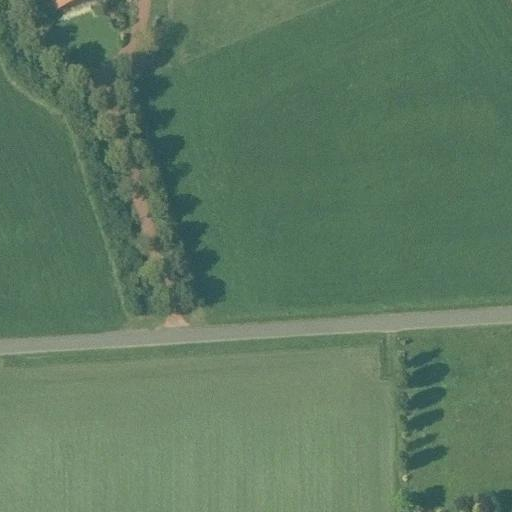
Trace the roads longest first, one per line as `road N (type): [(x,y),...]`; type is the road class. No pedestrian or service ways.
road 1 (unclassified): [(181,333),(511,315)]
road 2 (unclassified): [(181,333),(0,346)]
